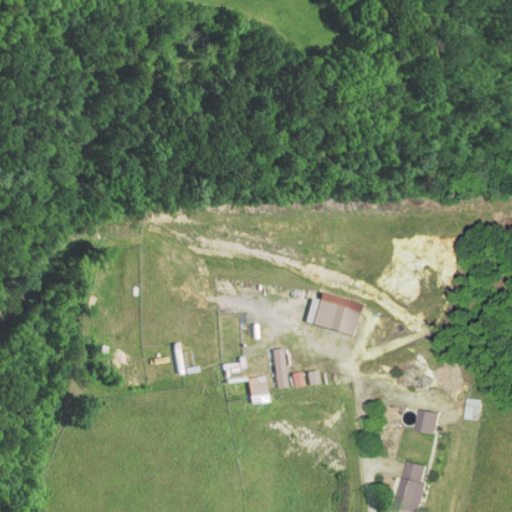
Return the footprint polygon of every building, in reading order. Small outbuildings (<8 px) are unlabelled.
[(357,336),(367,303),(323,291),(313,324),(357,336)] [(245,394),(263,394),(263,377),(245,377),(245,394)] [(479,417),(479,403),(466,403),(467,418),(479,417)] [(439,411),(420,409),(417,430),(436,432),(439,411)] [(405,460),(393,511),(398,511),(416,511),(428,465),(405,460)]
